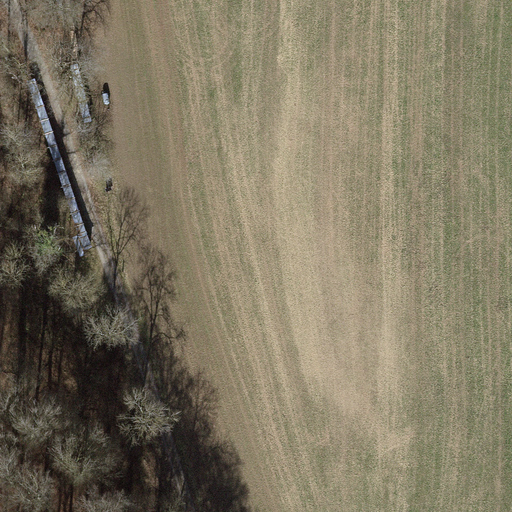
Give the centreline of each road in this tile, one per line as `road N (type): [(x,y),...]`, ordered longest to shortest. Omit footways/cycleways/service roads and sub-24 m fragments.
road 1 (track): [(14,0),(191,511)]
road 2 (track): [(122,295),(126,216),(89,0)]
